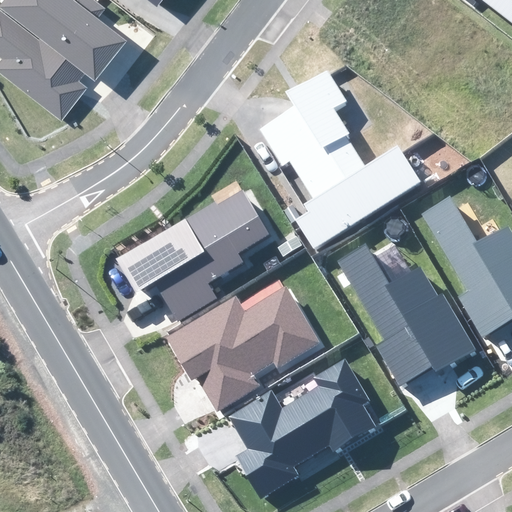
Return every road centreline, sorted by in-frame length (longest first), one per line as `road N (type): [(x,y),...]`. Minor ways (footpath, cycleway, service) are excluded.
road 1 (residential): [(0,240),(131,159),(263,0)]
road 2 (tertiary): [(158,511),(0,243)]
road 3 (residential): [(400,511),(511,445)]
